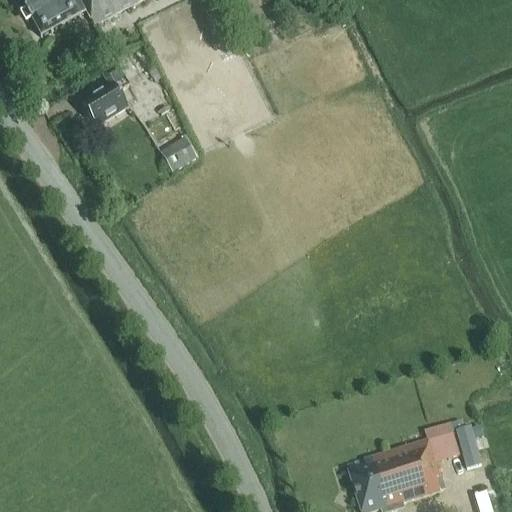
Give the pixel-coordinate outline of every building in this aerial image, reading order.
[(19,0),(41,39),(79,19),(79,18),(87,14),(94,27),(147,0),(19,0)] [(118,95),(129,88),(118,69),(103,78),(109,89),(93,99),(94,101),(83,108),(96,130),(128,111),(118,95)] [(197,160),(184,139),(159,154),(172,175),(197,160)] [(461,422),(448,426),(451,434),(454,433),(466,472),(481,467),(473,443),(483,440),(480,428),(470,431),(469,428),(463,430),(461,422)] [(423,433),(426,444),(434,466),(458,458),(452,436),(451,434),(448,426),(423,433)] [(438,481),(434,466),(426,444),(376,459),(377,463),(365,466),(364,463),(345,468),(359,511),(401,511),(404,511),(403,506),(439,495),(435,482),(438,481)]
